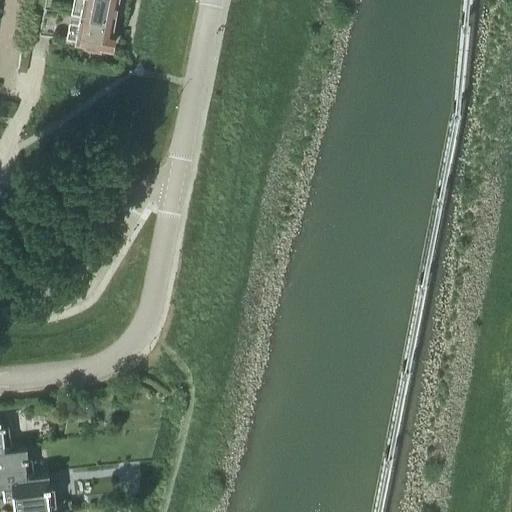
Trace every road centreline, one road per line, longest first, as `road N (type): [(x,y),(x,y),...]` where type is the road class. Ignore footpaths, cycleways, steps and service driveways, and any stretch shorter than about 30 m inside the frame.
road 1 (tertiary): [(0,383),(99,370),(140,344),(177,184)]
road 2 (residential): [(0,295),(33,305),(61,300),(83,285),(140,196),(177,184)]
road 3 (tertiary): [(177,184),(214,0)]
